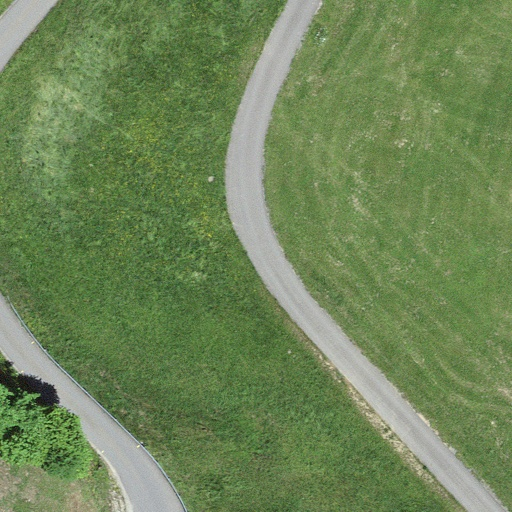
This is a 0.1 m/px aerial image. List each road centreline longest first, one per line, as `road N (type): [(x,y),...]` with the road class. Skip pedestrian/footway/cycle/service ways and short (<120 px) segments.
road 1 (track): [(331,0),(248,162),(270,261),(489,511)]
road 2 (unclassified): [(0,307),(169,490),(176,511)]
